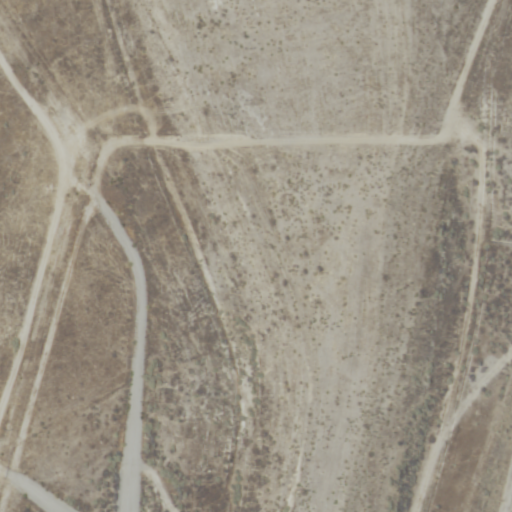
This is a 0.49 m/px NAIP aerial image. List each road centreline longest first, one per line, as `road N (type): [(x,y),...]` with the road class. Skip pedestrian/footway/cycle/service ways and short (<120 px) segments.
road 1 (track): [(0,449),(127,102),(121,0)]
road 2 (track): [(0,61),(93,200)]
